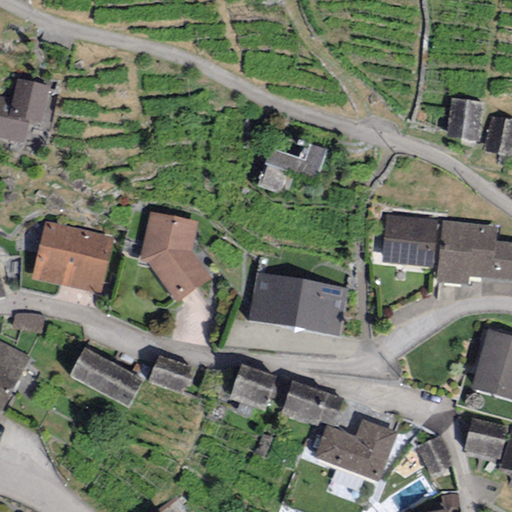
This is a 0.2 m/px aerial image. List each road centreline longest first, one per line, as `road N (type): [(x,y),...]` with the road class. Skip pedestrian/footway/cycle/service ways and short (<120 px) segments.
road 1 (residential): [(511,208),(413,147),(314,118),(158,51),(0,3)]
road 2 (residential): [(281,366),(182,353),(50,308),(0,309)]
road 3 (residential): [(281,366),(442,418),(469,511)]
road 4 (residential): [(511,305),(447,313),(366,361),(281,366)]
